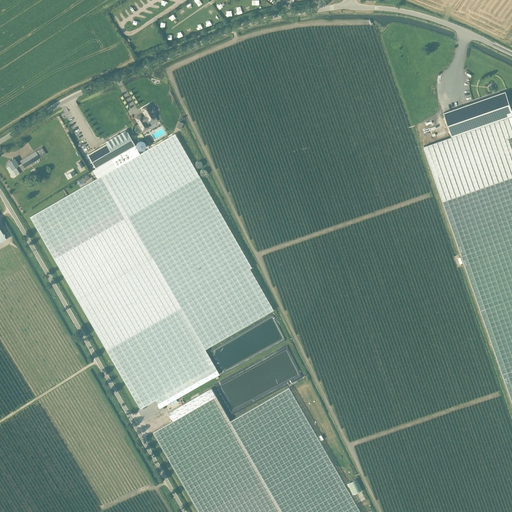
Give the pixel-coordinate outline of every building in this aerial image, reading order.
[(443,113),(452,136),(511,115),(511,110),(511,107),(511,106),(511,105),(511,102),(511,101),(511,100),(510,99),(509,99),(508,98),(505,91),(443,113)] [(141,115),(136,118),(143,130),(148,127),(145,122),(155,116),(153,112),(154,112),(155,111),(155,110),(154,109),(153,108),(152,108),(151,109),(149,105),(141,109),(145,116),(142,117),(141,115)] [(75,121),(69,110),(65,112),(66,113),(62,115),(64,118),(67,116),(70,123),(75,121)] [(511,115),(452,136),(423,146),(511,403),(511,115)] [(100,176),(30,216),(78,300),(144,414),(212,376),(194,346),(268,305),(247,270),(251,267),(223,217),(174,133),(140,153),(138,149),(139,149),(140,150),(141,150),(143,149),(144,148),(145,146),(145,145),(145,144),(145,142),(144,141),(143,140),(142,140),(141,140),(139,140),(138,140),(137,141),(136,142),(136,143),(135,145),(127,131),(126,132),(125,130),(121,133),(122,134),(119,136),(118,136),(117,135),(110,139),(111,141),(87,154),(100,176)] [(7,162),(12,169),(18,165),(21,163),(24,168),(40,158),(40,157),(46,154),(41,147),(36,150),(20,160),(17,162),(14,158),(7,162)] [(252,409),(246,412),(230,421),(211,388),(168,413),(173,421),(153,432),(185,488),(199,511),(360,511),(347,488),(342,480),(327,454),(289,387),(252,409)] [(362,490),(357,479),(347,483),(352,495),(362,490)]
